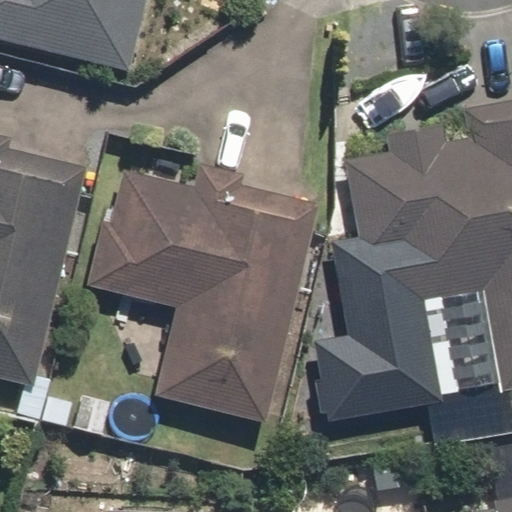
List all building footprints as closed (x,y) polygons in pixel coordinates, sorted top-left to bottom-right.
[(0,0),(0,34),(130,66),(146,0),(0,0)] [(391,150),(347,158),(373,300),(402,294),(403,302),(430,297),(447,387),(429,390),(438,440),(511,426),(511,96),(465,105),(470,135),(446,139),(442,120),(388,130),(391,150)] [(0,370),(36,380),(89,162),(8,143),(10,133),(0,130),(0,370)] [(268,416),(320,199),(243,180),(245,170),(201,160),(196,183),(126,167),(116,207),(107,205),(89,281),(178,302),(157,390),(268,416)] [(511,511),(511,487),(497,490),(499,501),(452,509),(452,511),(511,511)]
